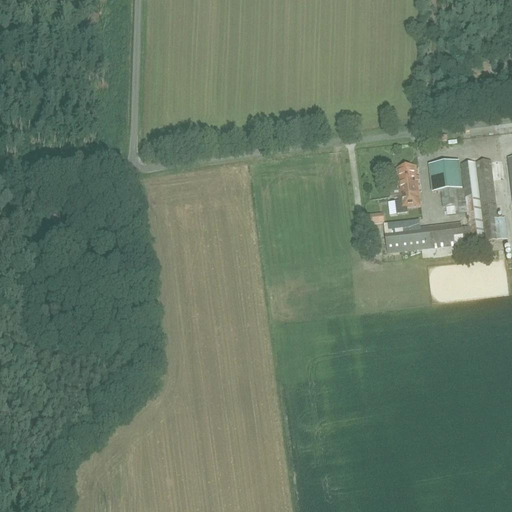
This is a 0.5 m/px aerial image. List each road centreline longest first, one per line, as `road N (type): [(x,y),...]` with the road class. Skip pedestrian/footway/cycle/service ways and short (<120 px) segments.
road 1 (unclassified): [(133,170),(511,120)]
road 2 (unclassified): [(133,170),(138,0)]
road 3 (unclassified): [(0,187),(133,170)]
